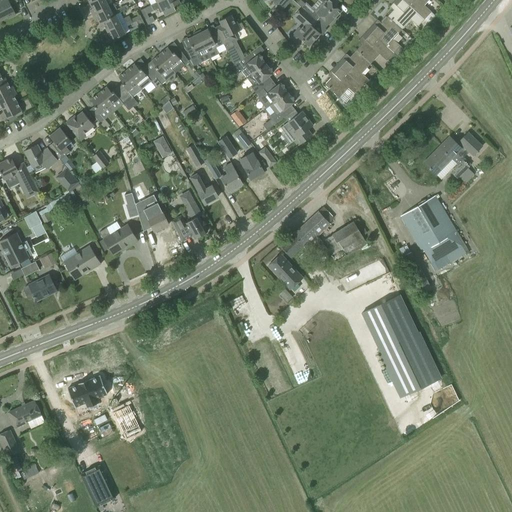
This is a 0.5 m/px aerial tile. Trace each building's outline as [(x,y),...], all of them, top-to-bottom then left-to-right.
[(0,20),(12,14),(12,16),(15,15),(9,3),(14,1),(13,0),(2,0),(0,1),(0,20)] [(89,10),(91,14),(108,6),(105,0),(95,0),(89,3),(92,8),(89,10)] [(162,0),(155,3),(150,5),(153,11),(158,9),(160,13),(162,12),(164,16),(175,11),(173,6),(184,1),(183,0),(162,0)] [(279,0),(276,5),(282,10),(291,0),(279,0)] [(305,2),(301,7),(317,21),(321,17),(329,24),(330,23),(331,24),(336,19),(335,18),(341,11),(335,6),(339,2),(337,0),(317,0),(310,8),(305,2)] [(394,9),(387,16),(402,29),(410,20),(417,27),(419,25),(422,28),(428,22),(404,0),(395,0),(393,3),(397,7),(394,10),(394,9)] [(404,0),(428,22),(433,16),(430,13),(431,12),(424,5),(428,0),(404,0)] [(97,18),(99,22),(113,15),(108,6),(91,14),(94,19),(97,18)] [(317,21),(301,7),(293,15),(304,25),(296,34),(294,33),(290,37),(296,44),(300,39),(308,46),(320,33),(313,27),(317,22),(317,21)] [(140,10),(143,16),(148,25),(154,21),(152,16),(148,18),(144,9),(140,10)] [(104,26),(106,31),(120,24),(116,14),(113,16),(113,15),(99,22),(102,28),(104,26)] [(222,44),(233,66),(241,60),(231,41),(236,38),(233,34),(241,30),(236,22),(235,22),(231,15),(219,21),(222,27),(216,30),(217,32),(223,44),(222,44)] [(374,23),(368,30),(397,56),(401,52),(397,49),(400,46),(392,39),(402,29),(387,16),(380,24),(381,24),(378,27),(374,23)] [(120,24),(106,31),(112,42),(119,39),(118,37),(125,33),(120,24)] [(215,48),(222,44),(223,44),(217,32),(211,35),(208,29),(201,32),(201,31),(198,33),(197,33),(210,58),(218,54),(215,48)] [(362,43),(356,50),(370,63),(379,54),(386,61),(390,56),(394,59),(397,56),(368,30),(362,37),(366,41),(363,44),(362,43)] [(199,63),(210,58),(197,33),(198,33),(197,32),(196,32),(196,33),(193,35),(194,36),(187,39),(191,45),(185,48),(191,60),(196,57),(199,63)] [(167,47),(160,54),(175,73),(189,62),(180,50),(175,54),(173,52),(172,53),(167,47)] [(343,58),(337,64),(366,90),(368,87),(365,84),(368,80),(361,73),(370,63),(356,50),(349,58),(350,58),(347,61),(343,58)] [(241,71),(246,78),(265,63),(262,59),(262,56),(260,56),(258,54),(254,57),(251,52),(241,60),(233,66),(238,73),(241,71)] [(157,70),(153,73),(156,77),(155,78),(161,85),(166,81),(174,81),(175,73),(160,54),(151,61),(156,66),(154,67),(157,70)] [(254,83),(259,90),(272,81),(269,76),(273,73),(271,71),(272,69),(269,68),(265,63),(246,78),(251,85),(254,83)] [(134,64),(126,70),(142,89),(151,81),(156,88),(161,85),(155,78),(156,77),(153,73),(152,74),(146,66),(142,70),(140,68),(139,69),(134,64)] [(366,90),(337,64),(331,71),(335,75),(332,78),(331,77),(324,85),(328,88),(327,88),(328,89),(329,89),(339,98),(348,88),(354,94),(353,95),(358,99),(366,90)] [(142,89),(126,70),(118,77),(123,82),(121,84),(132,97),(142,89)] [(273,102),(273,103),(287,92),(284,88),(284,85),(281,84),(280,83),(276,86),(272,81),(259,90),(256,92),(258,95),(260,96),(262,95),(263,97),(262,98),(261,100),(265,106),(264,107),(265,108),(273,102)] [(0,85),(0,97),(14,90),(12,86),(9,87),(7,82),(0,85)] [(106,86),(99,93),(114,111),(123,104),(112,91),(110,92),(106,86)] [(0,97),(0,103),(3,108),(17,101),(14,97),(17,96),(14,90),(0,97)] [(287,92),(273,103),(269,106),(273,113),(270,115),(276,124),(284,117),(280,112),(295,102),(293,100),(294,97),(291,97),(287,92)] [(114,111),(99,93),(90,100),(95,105),(93,106),(104,120),(114,111)] [(220,98),(222,104),(230,102),(227,95),(220,98)] [(165,98),(159,103),(162,106),(168,101),(165,98)] [(17,101),(3,108),(7,118),(15,114),(16,116),(22,113),(17,101)] [(163,105),(168,111),(174,107),(169,101),(163,105)] [(133,107),(130,103),(125,106),(129,111),(133,107)] [(66,123),(80,141),(85,137),(84,134),(94,126),(82,111),(72,120),(71,118),(66,123)] [(312,135),(308,129),(309,129),(306,126),(311,123),(302,111),(294,117),(288,122),(292,128),(283,135),(289,143),(295,139),(299,145),(312,135)] [(241,116),(234,121),(239,127),(246,121),(241,116)] [(263,126),(266,131),(272,126),(268,121),(263,126)] [(68,137),(70,135),(64,128),(62,130),(60,127),(49,136),(55,144),(50,148),(60,160),(70,151),(65,146),(71,142),(68,137)] [(134,129),(128,133),(131,137),(137,133),(134,129)] [(235,138),(244,149),(251,144),(242,132),(235,138)] [(440,147),(424,163),(435,174),(450,158),(457,165),(462,160),(455,153),(463,146),(473,155),(481,147),(467,133),(459,141),(459,142),(457,144),(450,137),(440,147)] [(162,136),(153,141),(162,158),(171,153),(162,136)] [(37,144),(24,151),(28,160),(32,168),(35,173),(45,168),(47,169),(58,161),(54,155),(47,148),(41,153),(37,144)] [(196,167),(204,162),(204,160),(203,161),(194,144),(185,149),(196,167)] [(92,157),(101,169),(109,163),(99,151),(92,157)] [(252,153),(240,159),(244,167),(250,179),(257,175),(258,177),(263,174),(262,172),(263,172),(257,160),(256,161),(252,153)] [(271,154),(264,159),(270,167),(276,162),(271,154)] [(60,160),(68,169),(72,165),(65,156),(60,160)] [(30,196),(38,192),(23,162),(16,166),(11,157),(0,162),(0,172),(4,180),(15,175),(19,184),(23,182),(30,196)] [(204,162),(214,180),(221,176),(210,157),(204,160),(204,162)] [(455,167),(450,172),(456,178),(457,179),(469,167),(462,160),(457,165),(455,167)] [(229,191),(230,192),(231,192),(236,190),(236,188),(235,187),(242,184),(230,163),(222,167),(226,174),(220,177),(228,191),(229,191)] [(54,177),(66,192),(78,182),(66,168),(54,177)] [(189,177),(204,204),(218,197),(211,185),(205,188),(197,173),(189,177)] [(131,193),(124,195),(128,209),(131,216),(136,215),(138,214),(135,204),(131,193)] [(465,253),(454,233),(456,231),(435,195),(399,217),(420,253),(423,251),(434,270),(465,253)] [(143,200),(135,204),(138,214),(143,231),(152,227),(154,232),(155,231),(156,233),(162,230),(161,228),(168,224),(162,212),(157,203),(147,208),(143,200)] [(181,215),(171,220),(181,242),(192,235),(194,238),(207,231),(199,216),(201,215),(196,206),(192,200),(184,204),(192,219),(185,223),(181,215)] [(329,223),(333,218),(323,207),(280,246),(291,258),(303,246),(310,254),(322,242),(317,236),(330,224),(329,223)] [(31,227),(41,222),(35,211),(24,217),(29,228),(31,227)] [(40,216),(44,223),(52,219),(48,212),(40,216)] [(368,243),(359,222),(328,236),(337,257),(368,243)] [(103,239),(112,255),(124,248),(125,249),(138,241),(128,224),(110,235),(106,228),(99,232),(103,239)] [(16,233),(0,240),(0,244),(11,267),(28,258),(25,251),(30,249),(26,241),(21,243),(16,233)] [(63,261),(69,271),(74,280),(101,264),(89,245),(63,261)] [(39,259),(44,268),(55,263),(51,253),(39,259)] [(268,265),(290,289),(302,278),(280,254),(268,265)] [(384,258),(338,278),(344,292),(390,273),(384,258)] [(21,268),(25,276),(39,269),(35,261),(21,268)] [(29,285),(24,287),(23,289),(28,298),(30,299),(33,297),(34,298),(35,297),(37,301),(56,291),(48,275),(29,285)] [(279,294),(287,303),(293,298),(284,289),(279,294)] [(400,393),(439,375),(400,291),(361,309),(400,393)] [(91,348),(96,364),(124,354),(119,339),(91,348)] [(79,383),(68,387),(75,405),(107,392),(100,374),(88,379),(88,378),(79,382),(79,383)] [(37,426),(44,422),(34,401),(8,413),(15,428),(27,423),(27,422),(34,419),(37,426)] [(126,404),(112,411),(125,438),(139,431),(126,404)] [(94,417),(96,424),(109,420),(107,413),(94,417)] [(100,435),(114,432),(112,424),(99,426),(100,435)] [(0,433),(0,443),(6,456),(19,450),(10,429),(0,433)] [(100,465),(80,475),(96,507),(115,498),(100,465)] [(24,479),(30,476),(38,472),(36,466),(28,470),(21,473),(24,479)]
